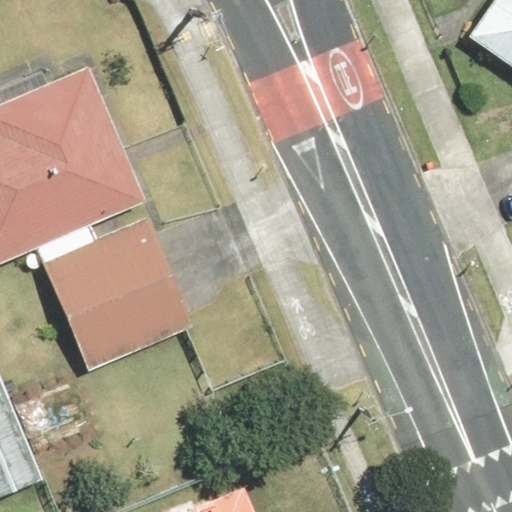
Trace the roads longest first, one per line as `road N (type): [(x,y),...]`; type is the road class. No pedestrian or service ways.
road 1 (tertiary): [(496,511),(339,143)]
road 2 (tertiary): [(339,143),(282,85),(237,0)]
road 3 (tertiary): [(318,0),(335,61),(339,143)]
